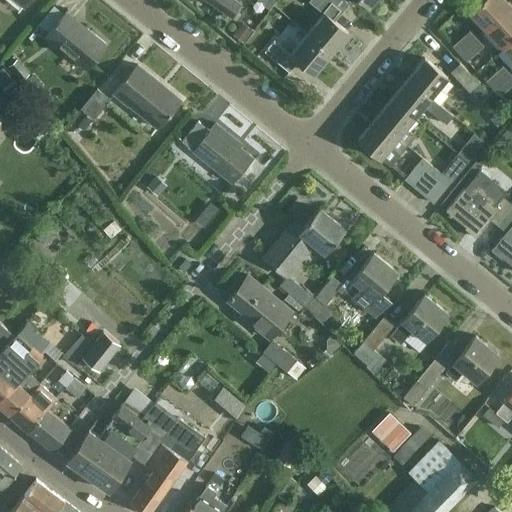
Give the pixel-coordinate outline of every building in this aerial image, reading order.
[(205,0),(228,16),(238,2),(234,0),(205,0)] [(308,0),(322,12),(306,32),(330,51),(347,30),(332,17),(339,8),(329,0),(308,0)] [(485,29),(510,5),(505,0),(479,0),(467,11),(485,29)] [(501,47),(511,36),(511,7),(510,5),(485,29),(501,47)] [(44,35),(86,69),(106,43),(82,24),(80,27),(62,13),(44,35)] [(232,33),(241,40),(252,27),(243,20),(232,33)] [(458,51),(475,35),(467,27),(450,43),(458,51)] [(313,71),(330,51),(306,32),(289,52),(273,39),(263,50),(288,71),(298,59),(313,71)] [(475,35),(458,51),(467,60),(484,44),(475,35)] [(511,58),(511,36),(501,47),(511,58)] [(15,57),(7,64),(20,78),(28,72),(15,57)] [(423,58),(408,77),(431,97),(439,103),(446,94),(438,87),(447,77),(423,58)] [(470,89),(477,82),(459,62),(449,71),(468,91),(470,89)] [(492,87),(509,71),(501,62),(484,78),(492,87)] [(128,105),(128,104),(157,128),(180,100),(137,65),(113,93),(128,105)] [(1,69),(0,69),(0,86),(4,92),(0,95),(0,102),(7,111),(24,96),(1,69)] [(511,74),(509,71),(492,87),(500,95),(511,84),(511,74)] [(408,77),(391,98),(415,117),(424,105),(445,122),(452,114),(439,103),(431,97),(408,77)] [(477,82),(470,89),(480,100),(487,93),(477,82)] [(93,119),(110,99),(97,89),(80,109),(93,119)] [(405,129),(415,117),(391,98),(375,118),(408,145),(414,137),(405,129)] [(488,117),(496,127),(506,118),(497,109),(488,117)] [(408,145),(375,118),(358,139),(381,158),(381,157),(391,165),(400,154),(408,145)] [(198,121),(182,141),(232,181),(252,156),(235,143),(236,140),(215,123),(210,130),(198,121)] [(497,136),(506,143),(511,135),(511,126),(508,123),(497,136)] [(439,162),(449,170),(479,132),(469,124),(439,162)] [(413,186),(431,165),(421,157),(403,178),(413,186)] [(413,186),(423,194),(441,173),(431,165),(413,186)] [(472,175),(444,210),(464,226),(463,228),(473,237),(489,218),(497,225),(511,207),(511,204),(500,195),(504,190),(477,169),(472,175)] [(433,202),(451,181),(441,173),(423,194),(433,202)] [(153,177),(145,187),(156,195),(163,186),(153,177)] [(301,226),(293,219),(263,255),(287,274),(314,241),(325,250),(343,227),(318,206),(301,226)] [(505,231),(490,249),(501,258),(502,257),(511,264),(511,207),(497,225),(505,231)] [(196,217),(195,219),(203,226),(209,218),(201,211),(197,215),(196,217)] [(339,244),(332,252),(339,258),(346,250),(339,244)] [(336,288),(339,291),(342,288),(374,314),(388,297),(379,289),(395,270),(372,251),(356,270),(352,267),(341,281),(331,273),(314,295),(324,303),(336,288)] [(0,265),(0,280),(17,296),(27,286),(2,263),(0,265)] [(62,270),(46,288),(61,300),(76,283),(62,270)] [(249,317),(247,318),(268,336),(290,310),(247,274),(227,298),(249,317)] [(422,292),(389,334),(399,342),(403,338),(418,351),(427,340),(424,338),(446,311),(422,292)] [(22,313),(33,321),(41,310),(31,302),(22,313)] [(373,347),(392,323),(382,315),(352,351),(366,362),(376,350),(373,347)] [(0,348),(13,335),(12,334),(0,323),(0,348)] [(13,335),(0,348),(0,396),(21,373),(23,374),(32,363),(40,353),(15,331),(12,334),(13,335)] [(99,369),(118,344),(102,332),(82,356),(99,369)] [(444,370),(454,378),(461,368),(475,379),(496,352),(474,334),(444,370)] [(80,337),(64,355),(73,363),(84,351),(83,350),(88,344),(80,337)] [(326,341),(326,350),(331,355),(340,346),(330,337),(326,341)] [(286,369),(294,359),(272,340),(263,350),(286,369)] [(412,403),(443,365),(433,356),(402,395),(412,403)] [(294,359),(286,369),(296,378),(305,367),(294,359)] [(21,373),(0,396),(0,405),(11,414),(36,387),(39,384),(28,374),(36,366),(32,363),(23,374),(21,373)] [(59,379),(65,383),(72,375),(66,370),(59,379)] [(64,387),(77,397),(85,386),(73,376),(64,387)] [(182,377),(178,381),(178,387),(183,390),(188,390),(192,386),(191,380),(187,377),(182,377)] [(118,394),(140,406),(149,390),(127,378),(118,394)] [(36,387),(11,414),(27,428),(28,430),(46,409),(55,398),(39,384),(36,387)] [(511,389),(495,411),(503,418),(506,420),(508,417),(511,419),(511,389)] [(153,400),(140,417),(150,424),(156,415),(163,405),(156,400),(154,401),(153,400)] [(88,429),(65,459),(107,488),(131,454),(150,426),(149,425),(150,424),(140,417),(121,402),(99,435),(88,429)] [(230,421),(244,429),(255,411),(241,403),(230,421)] [(488,406),(482,413),(497,426),(503,418),(495,411),(488,406)] [(409,429),(387,408),(371,425),(393,446),(409,429)] [(46,409),(28,430),(50,448),(68,426),(46,409)] [(150,426),(131,454),(153,469),(131,502),(146,511),(149,511),(203,434),(176,415),(169,425),(156,415),(150,424),(149,425),(150,426)] [(406,459),(429,435),(421,427),(398,451),(406,459)] [(262,428),(251,445),(259,450),(270,434),(262,428)] [(441,511),(476,477),(438,439),(408,470),(414,477),(381,511),(441,511)] [(277,457),(289,465),(299,449),(287,441),(277,457)] [(0,484),(5,481),(20,463),(0,445),(0,484)] [(331,477),(323,468),(316,474),(324,483),(331,477)] [(53,511),(64,499),(34,476),(7,511),(8,511),(53,511)] [(289,479),(276,497),(283,502),(295,484),(289,479)] [(190,506),(188,505),(184,511),(219,511),(225,503),(213,495),(216,490),(205,483),(190,506)] [(79,511),(64,499),(53,511),(79,511)]
